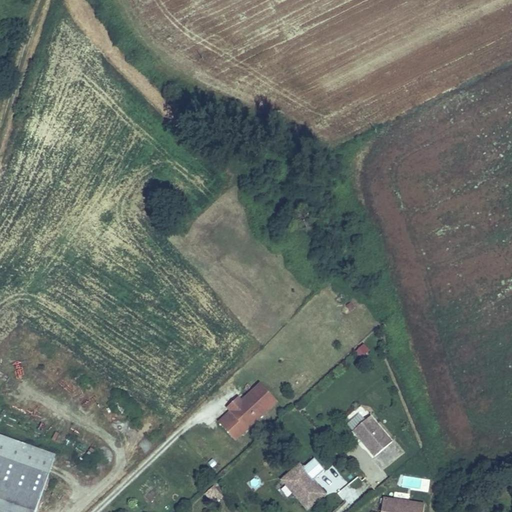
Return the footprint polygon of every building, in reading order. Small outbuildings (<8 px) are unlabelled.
[(361,358),(370,350),(363,342),(354,350),(361,358)] [(244,406),(241,403),(230,412),(233,416),(222,426),(232,438),(243,428),(249,434),(279,408),(263,390),(244,406)] [(365,414),(360,419),(364,424),(370,420),(365,414)] [(364,424),(360,419),(349,428),(370,452),(386,439),(370,420),(364,424)] [(243,428),(232,438),(238,444),(249,434),(243,428)] [(0,511),(35,511),(56,457),(0,434),(0,511)] [(299,467),(296,463),(279,477),(303,506),(320,492),(309,478),(321,468),(311,457),(299,467)] [(211,490),(204,497),(211,505),(218,499),(211,490)] [(425,511),(426,505),(385,499),(383,511),(425,511)]
